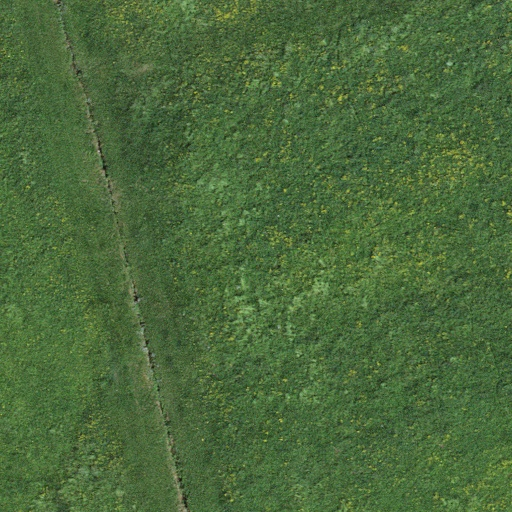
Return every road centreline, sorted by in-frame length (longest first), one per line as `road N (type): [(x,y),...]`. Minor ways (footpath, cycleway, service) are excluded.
road 1 (motorway): [(511,223),(198,324),(0,371)]
road 2 (track): [(215,511),(128,147),(140,106),(172,64)]
